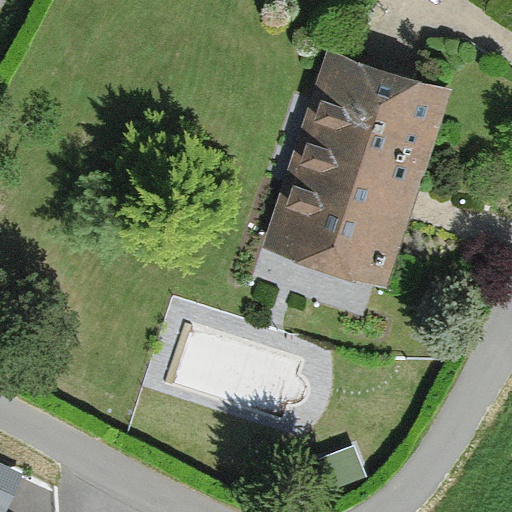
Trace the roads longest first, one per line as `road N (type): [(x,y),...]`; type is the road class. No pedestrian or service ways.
road 1 (unclassified): [(185,511),(0,408)]
road 2 (unclassified): [(511,337),(402,511)]
